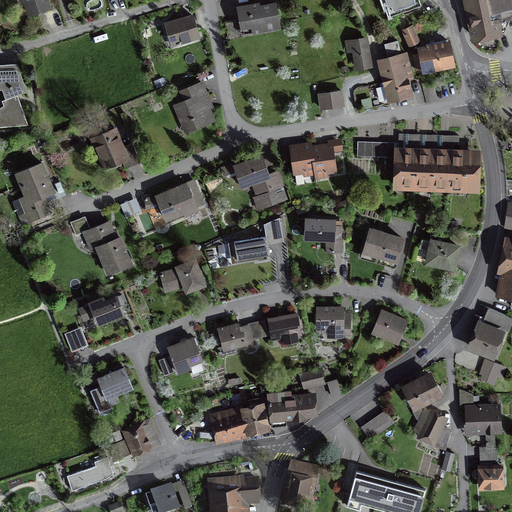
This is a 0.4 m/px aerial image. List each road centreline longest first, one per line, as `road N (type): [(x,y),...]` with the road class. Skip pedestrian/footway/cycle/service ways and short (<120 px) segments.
road 1 (residential): [(133,343),(242,303),(342,290),(399,300),(444,328)]
road 2 (residential): [(236,140),(476,103)]
road 3 (residential): [(444,328),(481,267),(493,212),(492,165),(476,103)]
road 4 (residential): [(292,444),(444,328)]
road 5 (residential): [(76,212),(236,140)]
road 6 (residential): [(208,0),(236,140)]
road 7 (residential): [(181,462),(56,511)]
